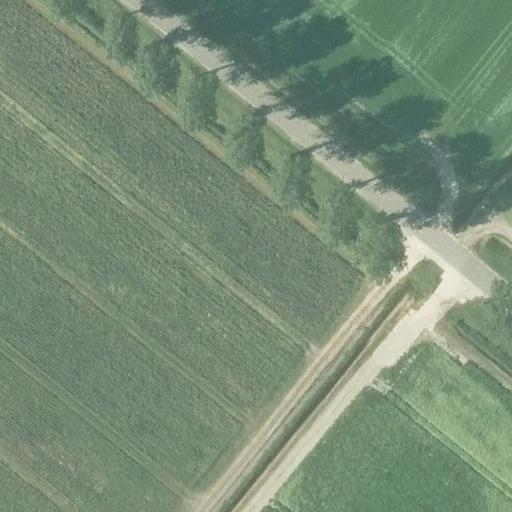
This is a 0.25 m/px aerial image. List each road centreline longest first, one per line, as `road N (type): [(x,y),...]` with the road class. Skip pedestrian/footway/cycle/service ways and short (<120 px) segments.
road 1 (secondary): [(511,304),(137,0)]
road 2 (unknown): [(447,251),(238,511)]
